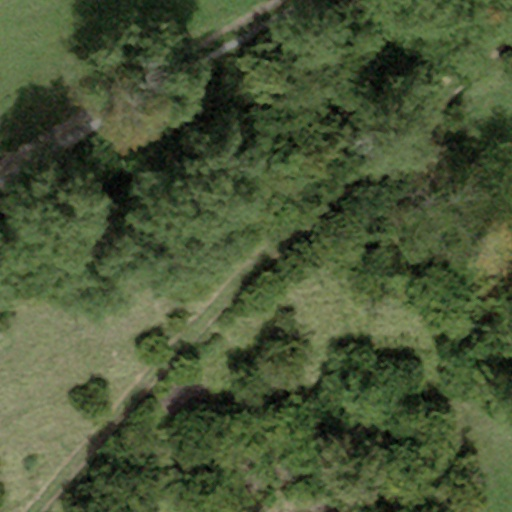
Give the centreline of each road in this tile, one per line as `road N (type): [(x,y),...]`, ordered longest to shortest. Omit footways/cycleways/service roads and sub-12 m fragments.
road 1 (track): [(511,39),(257,260),(26,511)]
road 2 (track): [(333,0),(0,191)]
